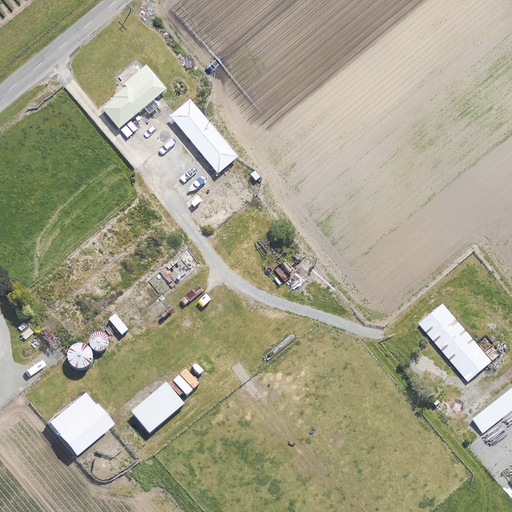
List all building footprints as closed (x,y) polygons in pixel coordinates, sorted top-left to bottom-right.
[(101,109),(118,129),(166,88),(149,68),(101,109)] [(170,115),(219,174),(238,158),(190,99),(170,115)] [(418,323),(468,381),(494,359),(444,301),(418,323)] [(94,338),(93,339),(92,340),(91,342),(91,343),(91,345),(91,347),(91,348),(92,350),(93,351),(94,352),(95,353),(97,354),(99,354),(100,354),(102,354),(103,354),(105,353),(106,352),(107,351),(108,350),(109,348),(109,347),(109,345),(109,343),(109,342),(108,340),(107,339),(106,338),(105,337),(103,336),(102,336),(100,336),(98,336),(97,336),(95,337),(94,338)] [(72,354),(71,356),(71,357),(71,358),(70,360),(71,362),(71,364),(72,366),(73,368),(74,369),(76,371),(78,372),(80,372),(82,373),(84,372),(86,372),(88,371),(90,370),(92,368),(93,367),(94,365),(95,363),(95,361),(95,359),(94,357),(94,355),(92,353),(91,351),(89,350),(87,349),(85,348),(83,348),(81,348),(79,349),(77,349),(75,351),(74,352),(72,354)] [(200,385),(186,371),(174,382),(188,397),(200,385)] [(132,413),(150,433),(184,403),(166,382),(132,413)] [(511,387),(471,420),(482,434),(511,410),(511,387)] [(50,424),(77,456),(115,424),(88,392),(50,424)]
